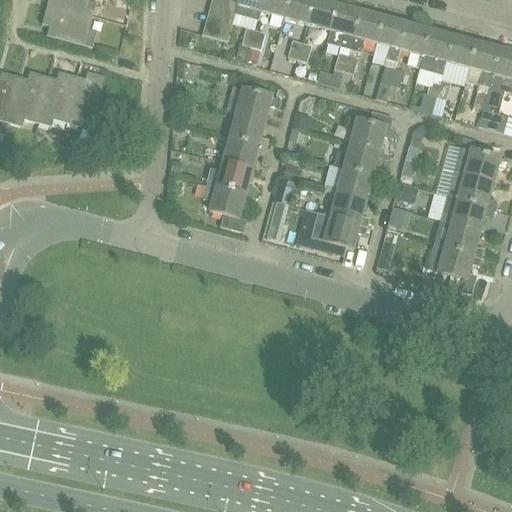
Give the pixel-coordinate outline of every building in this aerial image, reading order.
[(47,0),(58,3),(56,12),(92,21),(96,6),(89,4),(89,0),(47,0)] [(211,0),(211,3),(236,10),(238,0),(211,0)] [(235,17),(258,24),(264,0),(238,0),(236,10),(234,17),(235,17)] [(261,15),(283,21),(289,0),(264,0),(258,24),(261,15)] [(289,0),(283,21),(306,27),(313,2),(304,0),(289,0)] [(326,47),(337,9),(313,2),(306,27),(329,33),(326,47)] [(211,3),(208,15),(234,22),(235,17),(234,17),(236,10),(211,3)] [(59,32),(56,41),(92,51),(96,34),(89,32),(92,21),(56,12),(46,9),(41,27),(59,32)] [(350,53),(360,15),(337,9),(326,47),(340,50),(350,53)] [(208,15),(205,26),(231,33),(234,22),(208,15)] [(376,46),(383,21),(360,15),(350,53),(359,56),(360,56),(364,42),(376,46)] [(385,62),(386,63),(396,65),(406,27),(383,21),(376,46),(389,49),(385,62)] [(205,26),(202,38),(228,45),(231,33),(205,26)] [(400,52),(423,58),(429,33),(406,27),(396,65),(400,52)] [(250,51),(255,34),(246,31),(241,48),(239,48),(234,65),(245,68),(250,51)] [(446,64),(453,40),(429,33),(423,58),(419,73),(442,79),(446,64)] [(265,37),(255,34),(250,51),(260,54),(265,37)] [(446,64),(469,71),(476,46),(453,40),(446,64)] [(287,61),(296,63),(301,46),(292,44),(287,61)] [(311,49),(301,46),(296,63),(307,66),(311,49)] [(482,113),(488,91),(489,91),(499,52),(476,46),(469,71),(481,74),(476,94),(477,94),(472,113),(482,116),(482,113)] [(248,63),(257,65),(260,54),(251,51),(248,63)] [(489,91),(500,94),(511,96),(511,55),(499,52),(489,91)] [(338,56),(333,73),(343,76),(348,59),(338,56)] [(358,62),(348,59),(343,76),(353,79),(358,62)] [(380,86),(375,103),(385,105),(390,88),(394,71),(384,69),(380,86)] [(404,74),(394,71),(390,88),(399,91),(404,74)] [(53,92),(44,89),(34,125),(50,130),(52,122),(63,125),(73,89),(75,79),(58,74),(53,92)] [(93,125),(105,79),(86,74),(82,91),(73,89),(63,125),(79,129),(81,122),(93,125)] [(0,123),(6,125),(15,89),(18,79),(1,75),(0,76),(0,123)] [(25,92),(15,89),(6,125),(22,130),(24,122),(34,125),(44,89),(47,79),(29,75),(25,92)] [(426,98),(436,101),(441,84),(431,81),(426,98)] [(450,87),(441,84),(436,101),(445,104),(450,87)] [(258,97),(242,92),(232,90),(226,115),(235,117),(265,125),(269,109),(277,111),(280,102),(258,96),(258,97)] [(482,116),(478,130),(503,137),(507,120),(506,120),(498,118),(496,117),(482,113),(482,116)] [(372,115),(369,126),(356,123),(349,148),(379,156),(383,140),(391,142),(394,132),(390,131),(393,121),(372,115)] [(291,131),(308,136),(312,120),(296,116),(291,131)] [(235,117),(229,141),(266,151),(267,151),(269,143),(261,140),(265,125),(235,117)] [(291,132),(288,144),(296,146),(299,134),(291,132)] [(417,154),(421,139),(413,137),(409,151),(417,154)] [(261,166),(268,168),(272,152),(267,151),(266,151),(229,141),(222,165),(252,174),(256,158),(262,159),(261,166)] [(336,154),(332,169),(380,182),(383,173),(375,171),(379,156),(349,148),(347,157),(336,154)] [(508,164),(500,162),(470,154),(460,151),(453,177),(463,180),(493,188),(497,170),(505,173),(508,164)] [(172,163),(170,176),(181,177),(183,164),(172,163)] [(210,172),(206,187),(253,200),(256,191),(248,189),(252,174),(222,165),(220,175),(210,172)] [(285,167),(282,181),(298,185),(301,172),(285,167)] [(366,204),(370,188),(378,191),(380,182),(332,169),(333,170),(327,194),(336,196),(366,204)] [(489,202),(493,188),(463,180),(453,177),(447,200),(446,200),(494,213),(496,204),(489,202)] [(280,207),(287,184),(278,182),(272,204),(280,207)] [(401,186),(397,202),(418,208),(422,192),(401,186)] [(247,223),(239,221),(243,206),(251,208),(253,200),(206,187),(202,202),(212,204),(209,214),(223,217),(220,230),(243,236),(247,223)] [(336,196),(330,220),(367,230),(369,221),(362,219),(366,204),(336,196)] [(453,219),(450,227),(480,235),(484,219),(492,221),(494,213),(446,200),(442,216),(453,219)] [(278,245),(288,209),(280,207),(276,205),(267,238),(266,241),(278,245)] [(394,214),(392,223),(409,228),(412,219),(394,214)] [(353,253),(357,237),(365,239),(367,230),(330,220),(323,245),(353,253)] [(450,227),(444,251),(481,261),(483,252),(476,250),(480,235),(450,227)] [(385,235),(383,243),(395,246),(397,238),(385,235)] [(476,279),(468,277),(471,267),(479,269),(481,261),(444,251),(437,275),(450,279),(447,291),(471,297),(476,279)] [(379,259),(376,271),(388,274),(391,262),(379,259)] [(506,421),(509,408),(510,406),(499,403),(495,419),(506,421)]
